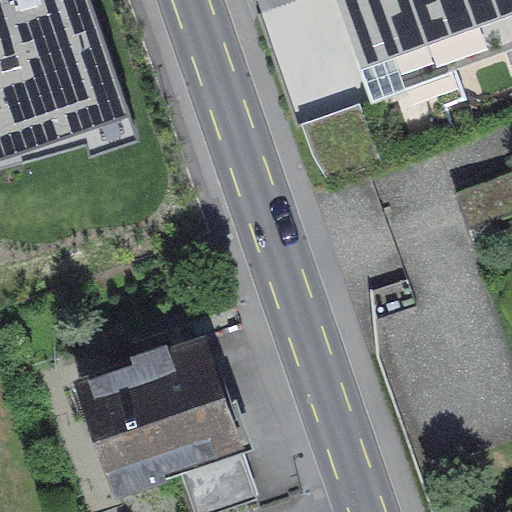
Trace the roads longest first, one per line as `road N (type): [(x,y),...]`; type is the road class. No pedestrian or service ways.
road 1 (primary): [(190,0),(366,509)]
road 2 (unknown): [(277,251),(511,149)]
